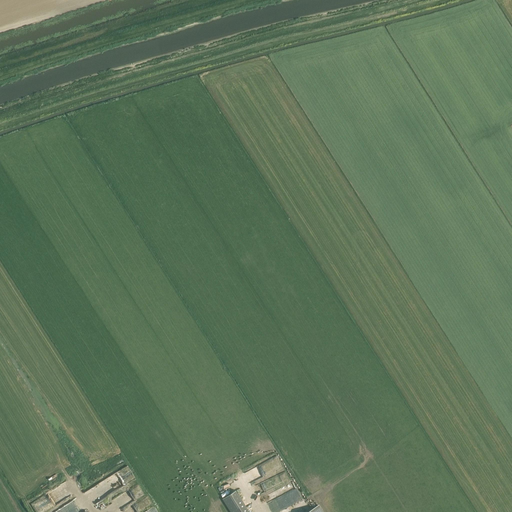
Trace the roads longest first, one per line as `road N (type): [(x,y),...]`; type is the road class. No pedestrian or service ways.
road 1 (track): [(0,118),(434,0)]
road 2 (track): [(0,66),(225,0)]
